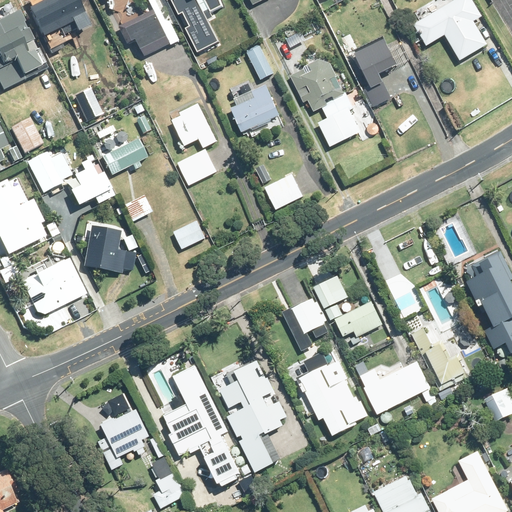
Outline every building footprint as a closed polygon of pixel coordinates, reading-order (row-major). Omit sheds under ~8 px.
[(39,0),(28,6),(29,8),(28,9),(50,53),(64,47),(59,38),(76,30),(77,33),(90,26),(76,0),(39,0)] [(174,0),(198,50),(217,41),(208,21),(213,19),(210,13),(223,7),(220,0),(174,0)] [(446,35),(462,60),(489,44),(462,0),(456,0),(415,25),(428,46),(446,35)] [(154,9),(119,26),(128,44),(137,39),(146,56),(172,43),(154,9)] [(26,29),(23,23),(24,22),(18,10),(0,19),(0,84),(3,90),(48,68),(37,47),(35,47),(32,42),(34,41),(27,29),(26,29)] [(309,45),(306,39),(300,29),(280,40),(286,50),(292,47),(295,53),(309,45)] [(351,38),(342,43),(349,56),(358,51),(351,38)] [(377,46),(357,55),(373,88),(385,83),(381,75),(383,74),(383,73),(399,65),(391,49),(390,49),(387,43),(378,47),(377,46)] [(275,73),(261,46),(247,53),(261,80),(275,73)] [(327,57),(291,75),(305,102),(309,100),(315,112),(323,107),(328,118),(319,123),(331,147),(362,132),(350,109),(354,106),(347,91),(345,92),(327,57)] [(77,71),(65,77),(68,85),(81,79),(77,71)] [(259,127),(273,121),(272,120),(281,116),(266,84),(234,99),(237,106),(231,109),(242,133),(259,125),(259,127)] [(91,89),(74,96),(86,121),(103,113),(91,89)] [(143,104),(135,108),(138,114),(146,110),(143,104)] [(182,116),(173,120),(186,147),(200,139),(204,149),(218,142),(199,104),(181,113),(182,116)] [(29,117),(10,127),(25,154),(44,144),(29,117)] [(139,162),(148,157),(138,139),(102,157),(112,176),(133,165),(135,170),(142,166),(139,162)] [(15,146),(7,150),(13,162),(21,158),(15,146)] [(206,150),(179,163),(190,186),(217,172),(206,150)] [(45,153),(27,162),(43,192),(61,183),(45,153)] [(292,176),(266,189),(276,209),(302,197),(292,176)] [(34,239),(43,234),(14,177),(0,184),(0,228),(12,253),(36,241),(34,239)] [(144,195),(124,205),(132,222),(152,212),(144,195)] [(198,220),(174,232),(183,250),(207,238),(198,220)] [(91,227),(83,267),(121,275),(125,252),(118,250),(121,233),(91,227)] [(478,276),(468,281),(481,307),(486,306),(496,327),(487,333),(495,350),(509,343),(511,350),(511,270),(502,250),(473,265),(478,276)] [(87,295),(69,259),(21,283),(37,313),(44,315),(87,295)] [(293,308),(283,313),(302,352),(315,345),(308,333),(314,331),(318,338),(330,332),(326,324),(327,324),(314,298),(294,308),(293,308)] [(336,299),(325,305),(330,316),(342,310),(336,299)] [(372,301),(335,320),(344,337),(355,332),(358,338),(384,325),(372,301)] [(413,335),(441,392),(470,377),(463,362),(465,361),(462,354),(450,360),(443,346),(439,348),(435,346),(426,329),(413,335)] [(357,340),(360,344),(366,341),(363,336),(357,340)] [(360,344),(357,340),(356,338),(350,341),(354,349),(361,346),(360,344)] [(487,340),(478,344),(485,356),(493,352),(487,340)] [(312,373),(299,380),(321,422),(326,420),(335,436),(358,424),(357,423),(369,417),(362,403),(358,405),(347,381),(349,380),(340,362),(331,367),(324,353),(306,363),(312,373)] [(227,376),(233,386),(221,392),(229,409),(242,403),(246,410),(228,419),(256,474),(276,464),(261,435),(267,432),(268,434),(284,425),(282,421),(288,418),(281,402),(270,408),(265,398),(275,392),(269,379),(267,380),(257,361),(227,376)] [(362,377),(367,387),(365,388),(379,415),(423,393),(428,403),(437,398),(432,388),(433,388),(419,361),(404,369),(401,365),(390,370),(388,367),(383,370),(382,367),(362,377)] [(227,432),(195,367),(175,377),(189,405),(164,417),(173,434),(170,435),(180,455),(190,450),(192,454),(201,449),(219,485),(240,474),(221,435),(227,432)] [(511,393),(510,388),(486,400),(497,422),(511,414),(511,393)] [(143,441),(151,437),(138,409),(116,420),(115,418),(102,424),(108,439),(99,444),(112,472),(124,466),(120,458),(134,451),(135,453),(146,448),(143,441)] [(159,436),(151,440),(160,458),(168,454),(159,436)] [(510,511),(479,451),(459,461),(475,491),(456,501),(451,490),(433,499),(439,511),(510,511)] [(0,511),(5,511),(22,502),(17,493),(19,487),(10,469),(0,473),(0,511)] [(431,511),(413,474),(374,493),(383,511),(431,511)] [(153,495),(161,509),(185,497),(177,482),(153,495)]
